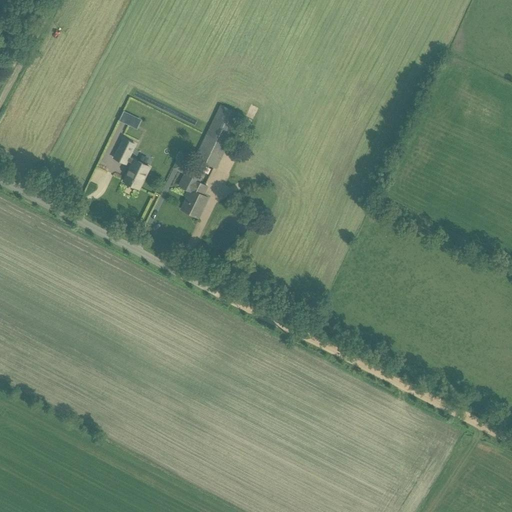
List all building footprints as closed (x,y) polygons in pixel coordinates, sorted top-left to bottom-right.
[(219,106),(195,158),(216,168),(240,116),(219,106)] [(183,130),(176,142),(186,147),(193,135),(183,130)] [(123,139),(114,158),(125,164),(127,161),(132,163),(124,181),(139,189),(149,167),(134,159),(134,160),(128,157),(134,144),(123,139)] [(182,174),(190,158),(182,154),(174,170),(182,174)] [(179,186),(188,190),(189,191),(191,187),(204,193),(207,186),(194,180),(195,177),(186,172),(179,186)] [(188,197),(182,209),(198,217),(208,197),(203,195),(204,193),(191,187),(189,191),(188,190),(186,196),(188,197)]
